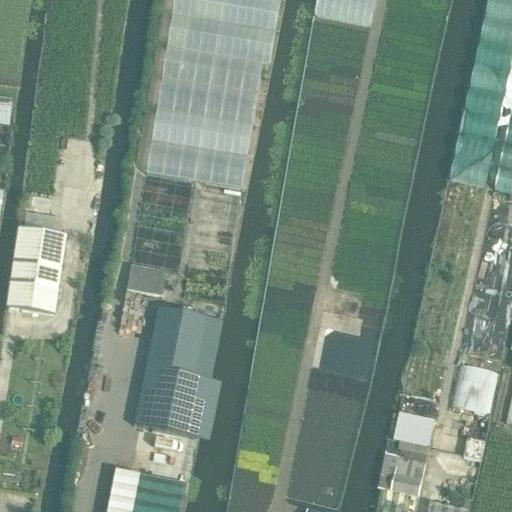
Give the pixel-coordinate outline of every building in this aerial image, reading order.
[(175,0),(147,177),(242,192),(263,66),(270,67),(281,0),(175,0)] [(0,127),(8,129),(12,101),(0,99),(0,127)] [(17,231),(6,310),(53,317),(65,238),(17,231)] [(165,273),(130,267),(125,293),(160,299),(165,273)] [(208,381),(193,378),(205,318),(158,309),(135,427),(196,439),(208,381)] [(319,368),(346,374),(365,378),(374,339),(359,336),(328,329),(319,368)] [(459,368),(450,409),(487,418),(497,376),(459,368)] [(386,455),(379,490),(380,491),(383,491),(418,500),(434,421),(429,421),(418,418),(399,414),(393,443),(400,444),(399,450),(397,458),(386,455)] [(468,442),(464,460),(480,464),(484,445),(468,442)] [(179,511),(185,485),(114,472),(106,511),(179,511)] [(383,491),(378,511),(415,511),(418,500),(383,491)]
